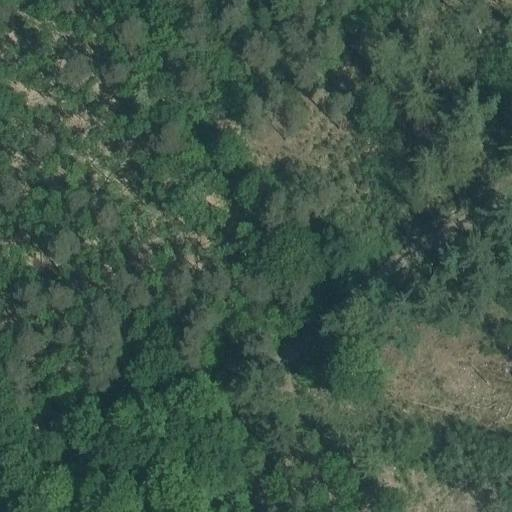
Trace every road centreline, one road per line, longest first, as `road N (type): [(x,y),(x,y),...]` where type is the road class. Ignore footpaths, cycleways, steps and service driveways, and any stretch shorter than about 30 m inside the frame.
road 1 (track): [(511,190),(407,264),(271,379),(0,425)]
road 2 (track): [(271,379),(263,407),(280,511)]
